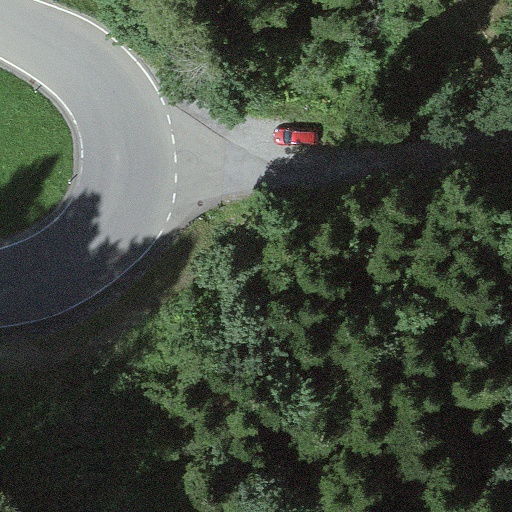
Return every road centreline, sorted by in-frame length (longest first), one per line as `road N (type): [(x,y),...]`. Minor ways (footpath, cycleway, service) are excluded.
road 1 (tertiary): [(0,28),(89,69),(128,122),(130,174),(107,224),(64,269),(0,290)]
road 2 (track): [(511,113),(464,142),(130,174)]
